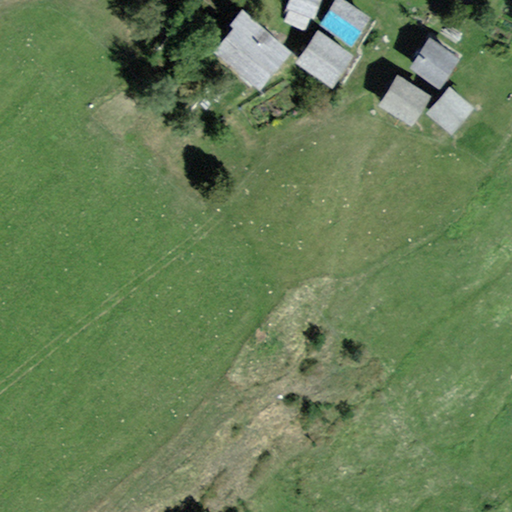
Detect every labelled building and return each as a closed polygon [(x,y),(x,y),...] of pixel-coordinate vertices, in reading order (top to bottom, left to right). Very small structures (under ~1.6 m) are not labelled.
[(328,0),(294,0),(289,16),(319,27),(328,0)] [(374,16),(348,0),(341,0),(327,23),(357,42),(374,16)] [(297,49),(247,10),(217,49),(267,87),(297,49)] [(361,55),(324,30),(304,61),(341,85),(361,55)] [(464,51),(437,34),(417,64),(444,82),(464,51)] [(436,90),(403,72),(385,105),(418,123),(436,90)] [(479,104),(456,84),(434,109),(457,129),(479,104)]
